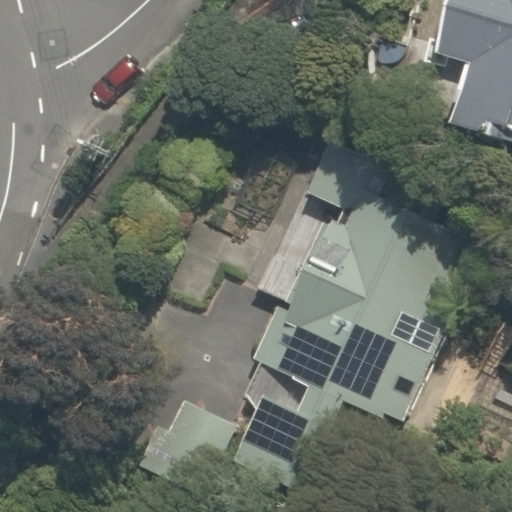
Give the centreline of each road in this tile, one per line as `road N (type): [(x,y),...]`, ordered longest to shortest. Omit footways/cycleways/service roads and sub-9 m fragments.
road 1 (residential): [(18,65),(12,173),(0,226)]
road 2 (unclassified): [(136,0),(113,23),(18,65)]
